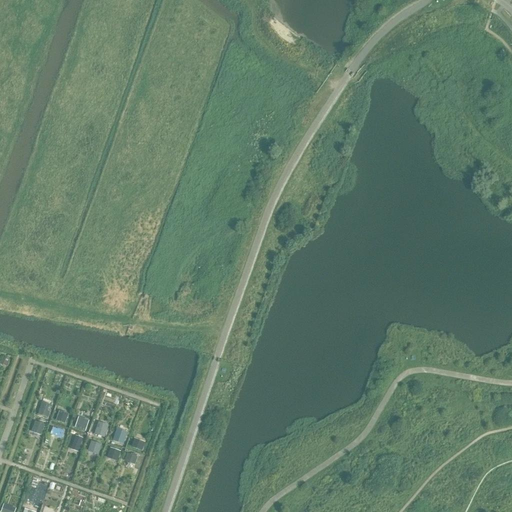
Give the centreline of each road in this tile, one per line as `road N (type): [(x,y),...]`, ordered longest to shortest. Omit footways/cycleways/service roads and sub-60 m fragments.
road 1 (unknown): [(511,55),(485,29),(456,26),(373,62),(339,87)]
road 2 (unknown): [(511,428),(458,453),(400,511)]
road 3 (track): [(243,0),(268,48),(339,87)]
